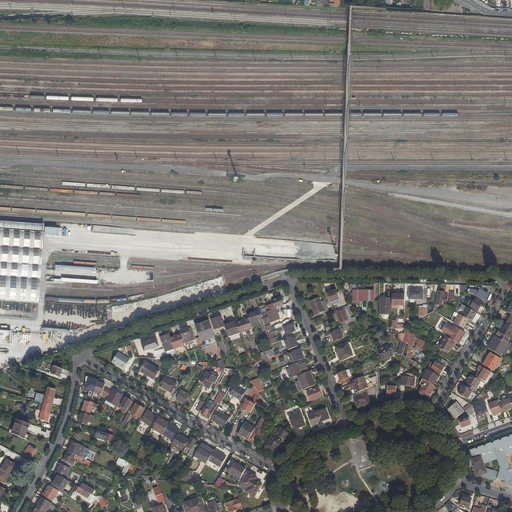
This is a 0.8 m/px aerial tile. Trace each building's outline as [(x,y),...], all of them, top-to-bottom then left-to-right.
[(46,225),(0,222),(0,299),(41,303),(46,225)] [(335,289),(327,292),(330,301),(339,298),(335,289)] [(379,295),(378,313),(391,314),(391,289),(387,289),(387,295),(379,295)] [(472,290),(470,290),(469,293),(485,302),(490,295),(480,289),(479,291),(477,291),(472,290)] [(352,300),(362,300),(362,290),(352,290),(352,300)] [(362,290),(362,300),(373,301),(373,291),(362,290)] [(419,299),(422,299),(423,290),(409,290),(409,299),(413,299),(419,299)] [(438,290),(436,300),(441,301),(446,302),(448,294),(445,294),(445,292),(438,290)] [(273,301),(275,308),(284,305),(281,298),(273,301)] [(482,303),(475,298),(470,306),(478,311),(482,303)] [(325,315),(329,313),(324,300),(319,301),(318,299),(309,302),(312,313),(313,313),(317,311),(318,313),(323,311),(325,315)] [(476,313),(461,304),(459,308),(464,311),(461,315),(468,319),(472,321),(476,313)] [(324,328),(326,332),(356,320),(355,316),(351,318),(346,305),(332,311),(337,323),(324,328)] [(362,307),(361,314),(366,314),(366,317),(369,320),(369,307),(362,307)] [(419,308),(418,319),(426,314),(427,308),(419,308)] [(279,319),(276,309),(269,312),(271,317),(263,320),(268,334),(272,332),(273,331),(270,323),(279,319)] [(249,316),(250,322),(260,319),(257,311),(248,314),(249,316)] [(461,315),(458,314),(453,322),(463,328),(468,319),(461,315)] [(237,322),(241,332),(252,328),(252,327),(250,322),(249,316),(242,319),(242,320),(237,322)] [(221,317),(212,320),(215,330),(225,327),(221,317)] [(392,327),(403,327),(403,319),(397,319),(397,320),(392,320),(392,327)] [(198,324),(205,342),(218,338),(215,330),(212,320),(198,324)] [(225,326),(230,339),(233,337),(233,336),(241,333),(241,332),(237,322),(234,324),(233,322),(228,324),(229,325),(225,326)] [(499,329),(496,334),(500,336),(508,341),(509,339),(508,338),(511,330),(511,326),(506,323),(501,330),(499,329)] [(284,328),(286,336),(295,332),(292,325),(284,328)] [(0,341),(11,343),(11,331),(1,331),(1,327),(0,326),(0,341)] [(182,330),(184,338),(187,337),(194,335),(192,328),(189,329),(189,328),(182,330)] [(464,333),(455,328),(450,336),(460,341),(464,333)] [(339,331),(330,334),(333,341),(342,338),(339,331)] [(272,332),(268,334),(272,344),(278,342),(276,337),(274,337),(272,332)] [(410,332),(407,344),(408,344),(409,345),(410,341),(414,342),(416,334),(410,332)] [(161,337),(166,351),(175,348),(171,337),(170,334),(161,337)] [(176,336),(171,337),(175,348),(176,349),(185,346),(182,336),(176,338),(176,336)] [(297,346),(293,336),(285,339),(281,340),(283,345),(286,344),(289,350),(297,346)] [(456,342),(444,336),(438,347),(448,353),(450,349),(451,350),(456,342)] [(508,341),(500,336),(499,339),(493,336),(487,347),(500,355),(508,341)] [(160,347),(157,337),(153,339),(153,340),(149,341),(149,340),(143,342),(146,351),(151,349),(152,350),(160,347)] [(427,344),(418,338),(416,343),(418,344),(416,347),(423,351),(427,344)] [(403,356),(407,344),(403,341),(398,355),(403,356)] [(352,356),(347,343),(335,348),(337,352),(338,352),(342,360),(352,356)] [(273,348),(261,353),(262,356),(263,360),(265,360),(275,356),(274,351),(273,348)] [(389,348),(379,353),(382,360),(393,356),(389,348)] [(289,354),(293,363),(304,359),(300,349),(289,354)] [(119,352),(114,362),(126,369),(132,359),(119,352)] [(265,360),(266,363),(282,356),(281,353),(275,356),(265,360)] [(500,359),(490,353),(485,359),(484,359),(481,364),(493,371),(500,359)] [(220,360),(219,354),(210,357),(213,364),(218,362),(217,360),(220,360)] [(411,359),(407,357),(404,361),(414,367),(417,363),(411,359)] [(290,366),(293,375),(309,369),(306,360),(290,366)] [(146,362),(141,371),(155,380),(161,371),(146,362)] [(436,362),(431,370),(438,375),(443,366),(436,362)] [(60,376),(63,368),(55,365),(52,373),(60,376)] [(490,372),(480,366),(478,370),(480,372),(477,377),(484,381),(484,380),(485,380),(490,372)] [(238,377),(240,371),(225,367),(223,373),(238,377)] [(244,368),(240,370),(250,381),(255,379),(251,371),(248,373),(244,368)] [(427,369),(422,378),(433,385),(439,376),(427,369)] [(215,382),(218,377),(207,371),(201,381),(205,383),(206,384),(209,379),(214,381),(215,382)] [(310,371),(298,376),(300,381),(303,390),(316,385),(310,371)] [(337,374),(342,385),(348,383),(354,380),(352,376),(351,377),(347,378),(344,371),(337,374)] [(480,380),(470,374),(468,379),(469,380),(467,383),(468,383),(466,386),(472,390),(474,391),(480,380)] [(401,377),(401,385),(413,386),(414,375),(407,375),(406,378),(401,377)] [(354,380),(348,383),(350,388),(352,387),(355,393),(359,391),(368,388),(363,376),(357,379),(354,380)] [(384,402),(394,402),(395,376),(392,378),(392,386),(385,386),(384,402)] [(167,377),(161,386),(172,392),(177,383),(167,377)] [(433,385),(422,378),(419,384),(421,385),(418,390),(428,396),(434,386),(433,385)] [(106,383),(99,381),(96,391),(95,392),(103,395),(106,383)] [(466,386),(463,384),(458,392),(467,398),(472,390),(466,386)] [(240,401),(243,403),(248,395),(252,389),(248,386),(245,391),(235,385),(230,394),(241,400),(240,401)] [(47,394),(55,396),(57,388),(49,386),(47,394)] [(260,397),(261,394),(259,392),(253,386),(252,389),(248,395),(251,396),(254,391),(255,392),(257,394),(255,399),(255,400),(256,400),(257,401),(260,397)] [(307,392),(310,401),(321,396),(318,388),(307,392)] [(107,400),(117,407),(124,396),(114,389),(113,391),(108,398),(107,400)] [(190,395),(182,391),(178,398),(185,403),(190,395)] [(365,392),(353,397),(358,408),(370,403),(365,392)] [(41,401),(53,404),(55,396),(47,394),(41,393),(39,400),(41,401)] [(261,394),(260,397),(268,407),(269,404),(261,394)] [(133,402),(126,398),(123,403),(124,403),(122,406),(128,410),(129,407),(130,406),(130,407),(133,402)] [(498,404),(501,411),(502,413),(505,412),(505,410),(509,409),(511,407),(511,403),(510,398),(501,401),(502,402),(498,404)] [(210,400),(208,399),(205,405),(201,411),(203,412),(205,407),(210,400)] [(242,407),(251,412),(255,404),(254,403),(247,399),(242,407)] [(478,400),(472,405),(473,408),(481,405),(479,399),(478,400)] [(210,400),(205,407),(210,409),(211,407),(215,409),(217,406),(213,404),(215,402),(210,400)] [(498,404),(497,400),(489,403),(493,414),(501,411),(498,404)] [(41,401),(39,409),(51,412),(53,404),(41,401)] [(448,409),(456,418),(464,412),(456,402),(448,409)] [(136,403),(131,412),(134,414),(137,415),(140,417),(145,409),(136,403)] [(473,408),(472,405),(466,410),(465,411),(468,415),(472,413),(470,410),(473,408)] [(211,417),(215,409),(211,407),(210,409),(205,407),(203,412),(202,412),(206,415),(208,416),(211,417)] [(217,408),(212,418),(225,426),(230,416),(217,408)] [(49,420),(51,412),(39,409),(38,409),(36,415),(41,417),(41,418),(49,420)] [(310,415),(313,424),(329,418),(325,409),(310,415)] [(154,413),(148,410),(143,418),(146,420),(145,422),(151,426),(156,416),(153,415),(154,413)] [(476,414),(478,422),(489,418),(487,410),(482,412),(483,416),(482,416),(481,413),(476,414)] [(88,424),(91,414),(84,411),(82,417),(81,416),(79,422),(88,424)] [(296,416),(290,418),(294,429),(305,425),(301,414),(296,416)] [(310,415),(308,416),(312,425),(329,418),(313,424),(310,415)] [(164,433),(170,422),(165,420),(165,421),(162,420),(163,418),(159,416),(155,424),(154,425),(160,428),(159,430),(164,433)] [(264,417),(262,416),(259,421),(257,424),(255,428),(250,437),(248,439),(248,440),(253,443),(266,420),(264,418),(264,417)] [(467,417),(459,420),(460,425),(461,424),(462,427),(470,424),(467,417)] [(32,423),(18,418),(13,433),(24,438),(29,426),(31,426),(32,423)] [(250,437),(255,428),(245,422),(239,433),(248,439),(250,437)] [(180,428),(170,423),(166,431),(169,433),(168,433),(174,437),(176,433),(177,434),(180,428)] [(154,425),(152,429),(162,436),(164,433),(159,430),(160,428),(154,425)] [(286,441),(290,433),(285,430),(286,429),(281,426),(277,435),(285,439),(286,441)] [(114,441),(116,436),(115,435),(98,429),(95,437),(105,440),(105,438),(114,441)] [(172,444),(183,450),(189,440),(178,434),(172,444)] [(510,447),(511,449),(511,434),(472,448),(475,455),(477,454),(478,456),(472,457),(473,458),(472,458),(472,462),(472,464),(472,466),(471,467),(476,466),(479,475),(483,473),(484,475),(497,479),(498,476),(506,479),(508,483),(511,484),(511,464),(508,453),(506,449),(510,447)] [(272,435),(266,446),(275,451),(282,440),(272,435)] [(184,453),(193,458),(201,446),(196,443),(198,439),(193,437),(184,453)] [(74,441),(69,451),(81,456),(86,447),(74,441)] [(25,457),(32,460),(38,449),(29,445),(27,448),(26,448),(25,451),(27,453),(25,457)] [(196,458),(209,466),(212,462),(215,456),(202,449),(196,458)] [(63,458),(62,461),(64,463),(74,467),(77,460),(84,463),(86,459),(81,456),(69,451),(68,450),(64,458),(63,458)] [(215,456),(212,462),(223,468),(228,460),(217,453),(215,456)] [(120,457),(118,462),(125,465),(126,464),(127,465),(126,467),(129,468),(132,463),(123,459),(120,457)] [(17,464),(7,459),(2,467),(0,470),(0,469),(0,478),(5,482),(6,483),(16,466),(17,464)] [(230,461),(225,470),(239,478),(244,469),(230,461)] [(65,478),(71,467),(61,463),(56,473),(58,474),(60,475),(65,478)] [(176,475),(180,477),(185,469),(181,467),(176,475)] [(257,477),(249,472),(242,483),(248,487),(246,491),(254,495),(258,487),(260,488),(263,484),(255,480),(257,477)] [(63,491),(69,480),(65,478),(60,475),(55,486),(63,491)] [(215,485),(222,486),(225,480),(220,477),(215,485)] [(80,486),(77,491),(89,498),(92,493),(93,494),(96,490),(83,483),(81,487),(80,486)] [(55,497),(59,490),(51,485),(50,486),(49,485),(46,490),(48,491),(47,492),(55,497)] [(164,498),(160,486),(155,488),(159,501),(165,499),(164,498)] [(130,500),(126,488),(120,491),(122,496),(120,496),(122,503),(130,500)] [(53,500),(55,497),(47,492),(45,495),(53,500)] [(462,495),(460,505),(468,507),(470,498),(462,495)] [(184,503),(186,511),(206,511),(201,497),(201,496),(184,503)] [(46,503),(48,500),(44,497),(37,507),(42,510),(46,503)] [(109,511),(104,497),(100,500),(96,505),(92,509),(93,511),(109,511)] [(229,511),(239,508),(236,501),(236,500),(226,503),(229,511)] [(216,501),(208,504),(210,511),(219,511),(223,509),(220,501),(216,503),(216,501)] [(445,506),(449,510),(454,506),(450,501),(445,506)]
